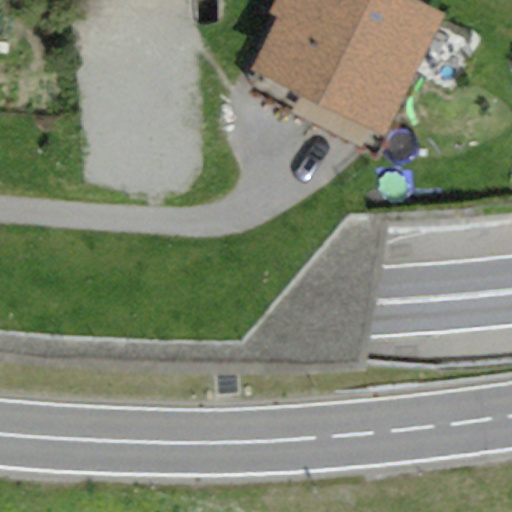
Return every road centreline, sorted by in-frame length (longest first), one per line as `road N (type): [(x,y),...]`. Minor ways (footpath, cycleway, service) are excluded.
road 1 (tertiary): [(511,421),(193,448),(0,430)]
road 2 (primary): [(0,287),(278,302),(450,305),(511,297)]
